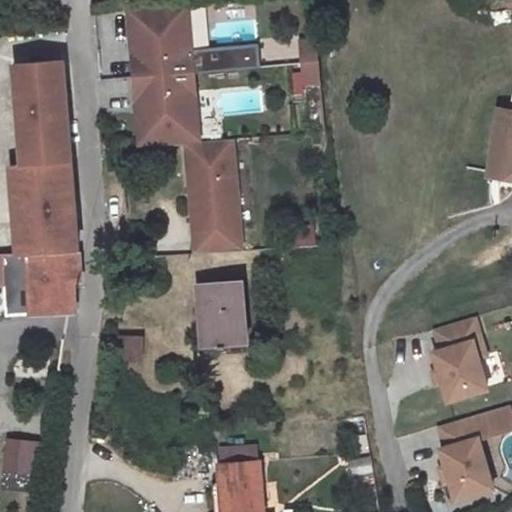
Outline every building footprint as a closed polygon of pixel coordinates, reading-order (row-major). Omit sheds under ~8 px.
[(186,7),(125,12),(129,49),(139,48),(141,65),(130,66),(132,85),(193,79),(186,7)] [(316,45),(304,47),(306,67),(319,66),(316,45)] [(139,48),(129,49),(130,66),(141,65),(139,48)] [(9,164),(10,169),(71,163),(59,59),(11,64),(21,163),(9,164)] [(319,66),(306,67),(308,88),(321,86),(319,66)] [(193,79),(132,85),(134,103),(145,102),(146,120),(135,121),(139,158),(187,154),(200,153),(193,79)] [(145,102),(134,103),(135,121),(146,120),(145,102)] [(511,114),(498,112),(489,174),(511,177),(511,114)] [(135,150),(110,152),(110,160),(135,158),(135,150)] [(239,213),(236,184),(230,185),(229,170),(235,169),(234,151),(200,153),(187,154),(190,191),(195,191),(197,213),(192,214),(194,245),(222,243),(220,224),(229,224),(239,213)] [(110,160),(111,171),(136,169),(135,158),(110,160)] [(19,252),(77,247),(71,163),(10,169),(19,252)] [(241,242),(239,213),(229,224),(220,224),(222,243),(241,242)] [(242,254),(241,242),(222,243),(194,245),(195,257),(242,254)] [(0,254),(0,271),(5,272),(6,281),(10,316),(77,311),(74,280),(80,280),(77,247),(19,252),(0,254)] [(195,283),(200,348),(250,344),(244,278),(195,283)] [(476,319),(436,330),(441,349),(446,366),(479,356),(486,354),(476,319)] [(143,336),(118,335),(118,359),(142,360),(143,336)] [(446,366),(441,349),(434,351),(439,369),(431,371),(436,385),(443,383),(448,402),(489,390),(479,356),(446,366)] [(511,430),(511,425),(506,408),(483,416),(490,438),(511,430)] [(490,438),(483,416),(436,430),(443,451),(438,453),(444,470),(448,485),(454,503),(492,491),(476,442),(490,438)] [(261,511),(257,449),(219,452),(222,511),(261,511)] [(448,485),(444,470),(438,472),(443,487),(448,485)]
